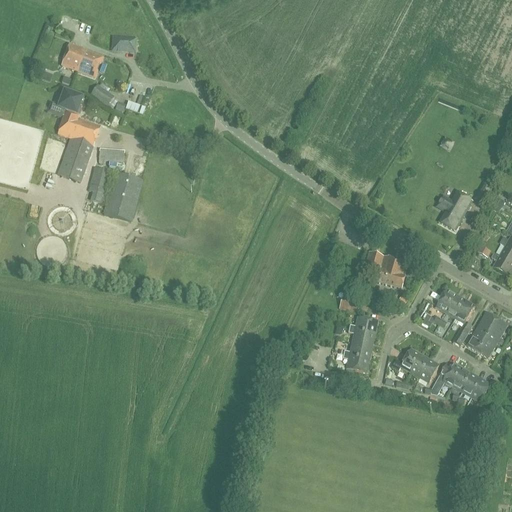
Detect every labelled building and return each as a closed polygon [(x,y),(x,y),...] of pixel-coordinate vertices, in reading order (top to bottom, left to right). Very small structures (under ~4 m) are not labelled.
[(134,53),(135,40),(114,39),(113,51),(134,53)] [(101,65),(103,58),(69,45),(61,67),(95,79),(98,71),(96,71),(98,64),(101,65)] [(63,78),(61,84),(69,86),(71,81),(63,78)] [(107,108),(115,98),(98,86),(90,96),(107,108)] [(129,95),(135,91),(132,86),(126,91),(129,95)] [(75,117),(82,99),(64,93),(59,107),(51,104),(47,114),(63,120),(58,136),(70,140),(68,147),(58,177),(81,185),(101,128),(78,120),(79,118),(75,117)] [(124,164),(125,153),(100,151),(98,165),(105,166),(106,162),(115,163),(124,164)] [(103,206),(112,173),(94,169),(88,193),(93,194),(90,202),(100,205),(103,206)] [(132,224),(141,188),(143,181),(114,174),(104,216),(132,224)] [(485,185),(476,200),(484,205),(492,190),(485,185)] [(457,194),(452,201),(443,196),(436,209),(445,214),(439,224),(455,233),(473,203),(457,194)] [(501,258),(511,264),(511,240),(510,242),(504,239),(500,245),(506,248),(501,258)] [(481,247),(478,254),(488,259),(492,253),(481,247)] [(388,257),(388,258),(368,253),(363,272),(378,276),(375,284),(402,292),(405,279),(405,278),(409,265),(406,264),(406,263),(388,257)] [(511,264),(501,258),(495,255),(492,260),(498,263),(495,269),(510,278),(511,273),(511,264)] [(446,315),(457,296),(447,291),(436,310),(446,315)] [(403,295),(398,301),(405,306),(409,301),(406,299),(407,298),(403,295)] [(455,321),(466,302),(457,296),(446,315),(455,321)] [(357,314),(360,304),(341,299),(339,310),(357,314)] [(455,321),(453,324),(458,327),(460,323),(464,326),(454,344),(461,348),(473,328),(466,324),(476,308),(466,302),(455,321)] [(489,360),(508,327),(487,314),(467,347),(489,360)] [(430,329),(433,325),(429,323),(431,318),(427,316),(422,325),(430,329)] [(375,336),(378,323),(358,318),(356,328),(350,326),(349,330),(375,336)] [(439,327),(443,321),(437,318),(434,323),(439,327)] [(445,330),(448,324),(443,321),(439,327),(445,330)] [(372,349),(375,336),(349,330),(348,334),(354,336),(352,345),(372,349)] [(370,362),(372,349),(352,345),(350,354),(344,352),(343,356),(370,362)] [(410,375),(421,356),(411,350),(411,352),(408,352),(406,355),(407,357),(403,365),(396,361),(392,369),(399,373),(401,369),(410,375)] [(367,375),(370,362),(343,356),(343,360),(348,361),(346,371),(367,375)] [(420,380),(430,361),(421,356),(410,375),(420,380)] [(430,361),(420,380),(429,386),(440,367),(430,361)] [(453,389),(463,370),(454,365),(451,369),(447,366),(432,391),(431,397),(437,398),(445,385),(453,389)] [(462,394),(473,376),(463,370),(453,389),(462,394)] [(471,400),(482,381),(473,376),(462,394),(471,400)] [(481,405),(492,387),(482,381),(471,400),(481,405)]
